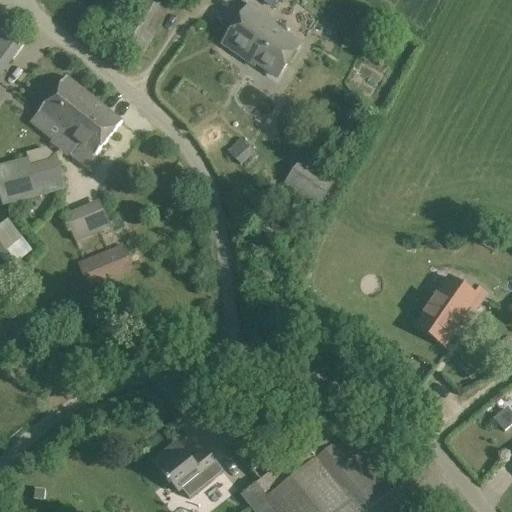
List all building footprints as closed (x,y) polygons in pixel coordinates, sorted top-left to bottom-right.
[(136,0),(113,39),(143,58),(177,0),(136,0)] [(224,45),(244,59),(246,57),(278,80),(301,47),(274,28),(275,26),(249,8),(224,45)] [(0,80),(25,42),(0,25),(0,80)] [(67,79),(63,84),(28,127),(81,169),(83,167),(91,173),(110,149),(106,145),(123,123),(67,79)] [(241,167),(255,154),(241,139),(227,152),(241,167)] [(0,166),(0,195),(3,206),(66,189),(55,151),(0,166)] [(302,159),(283,186),(316,209),(335,183),(302,159)] [(262,193),(274,196),(276,183),(265,180),(262,193)] [(64,215),(77,243),(112,228),(99,200),(64,215)] [(0,229),(0,257),(11,272),(32,255),(8,224),(0,229)] [(78,264),(89,289),(132,270),(121,246),(78,264)] [(469,325),(479,305),(444,287),(419,333),(451,350),(465,323),(469,325)] [(0,343),(14,328),(0,315),(0,343)] [(350,434),(336,446),(324,431),(256,486),(255,485),(242,496),(254,510),(253,511),(254,511),(367,511),(395,489),(350,434)] [(179,495),(186,503),(210,484),(223,473),(206,451),(192,463),(176,444),(153,463),(179,495)] [(46,501),(44,491),(34,492),(36,503),(46,501)]
